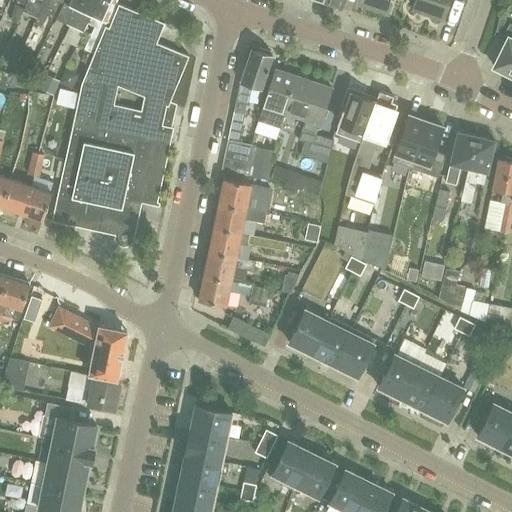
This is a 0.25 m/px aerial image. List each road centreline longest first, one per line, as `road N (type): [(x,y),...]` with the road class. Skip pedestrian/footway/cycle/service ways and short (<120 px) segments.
road 1 (residential): [(511,503),(161,326)]
road 2 (residential): [(161,326),(234,11)]
road 3 (residential): [(460,80),(234,11)]
road 4 (residential): [(121,511),(161,326)]
road 5 (residential): [(161,326),(0,249)]
